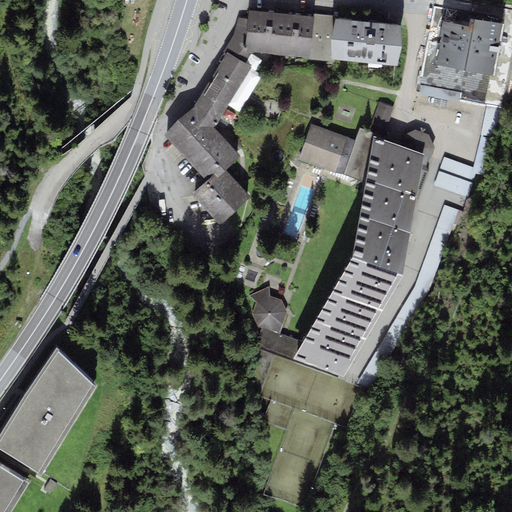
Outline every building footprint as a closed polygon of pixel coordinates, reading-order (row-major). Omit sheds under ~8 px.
[(204,185),(187,198),(214,227),(247,198),(220,171),(239,158),(213,127),(252,72),(243,67),(252,54),(306,59),(313,17),(245,13),(192,111),(158,137),(204,185)] [(465,26),(438,22),(431,66),(498,77),(507,23),(467,17),(465,26)] [(392,24),(321,18),(317,57),(389,64),(392,24)] [(347,138),(308,126),(297,161),(336,173),(347,138)] [(421,156),(368,133),(341,256),(296,340),(284,334),(291,312),(284,301),(272,297),(272,289),(251,297),(257,303),(253,313),(258,327),(263,330),(258,349),(345,377),(405,271),(421,156)] [(435,185),(468,196),(478,168),(445,157),(435,185)] [(451,222),(458,211),(449,205),(442,216),(451,222)] [(57,342),(0,429),(0,443),(42,467),(96,381),(57,342)] [(0,459),(0,511),(6,511),(29,478),(0,459)]
